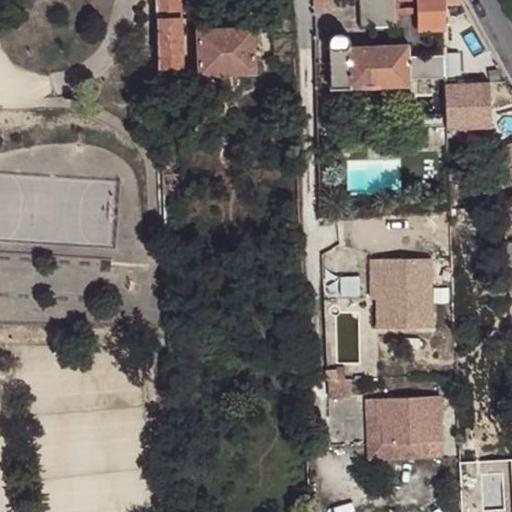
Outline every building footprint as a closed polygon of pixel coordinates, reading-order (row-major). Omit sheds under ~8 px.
[(180,0),(157,0),(159,20),(182,19),(180,0)] [(292,0),(272,0),(273,16),(292,15),(292,0)] [(360,0),(361,28),(397,27),(395,0),(360,0)] [(443,0),(420,0),(421,29),(444,28),(445,24),(443,0)] [(473,21),(465,5),(451,5),(451,20),(473,21)] [(293,35),(292,15),(273,16),(274,35),(293,35)] [(159,20),(160,67),(168,67),(184,67),(182,19),(159,20)] [(253,27),(198,30),(201,75),(256,72),(253,27)] [(329,47),(331,89),(411,87),(410,81),(446,80),(445,56),(410,57),(409,45),(347,46),(348,44),(347,38),(343,33),(336,32),(331,35),(328,41),(329,47)] [(294,53),(293,35),(274,35),(275,54),(294,53)] [(446,80),(446,85),(465,84),(463,47),(459,47),(445,47),(445,56),(446,80)] [(160,67),(160,79),(169,79),(168,67),(160,67)] [(447,114),(447,129),(491,128),(490,83),(465,84),(446,85),(447,114)] [(204,122),(197,122),(194,123),(194,132),(205,132),(204,122)] [(448,143),(449,179),(460,179),(460,143),(448,143)] [(184,195),(184,174),(171,175),(164,176),(164,196),(184,195)] [(504,196),(503,177),(488,178),(489,196),(504,196)] [(449,179),(450,198),(463,198),(463,178),(460,179),(449,179)] [(382,295),(377,295),(377,325),(432,324),(431,255),(382,256),(382,295)] [(372,295),(377,295),(382,295),(382,256),(372,256),(372,295)] [(382,420),(383,442),(442,440),(441,395),(377,397),(378,420),(382,420)] [(372,442),(383,442),(382,420),(378,420),(371,421),(372,442)]
